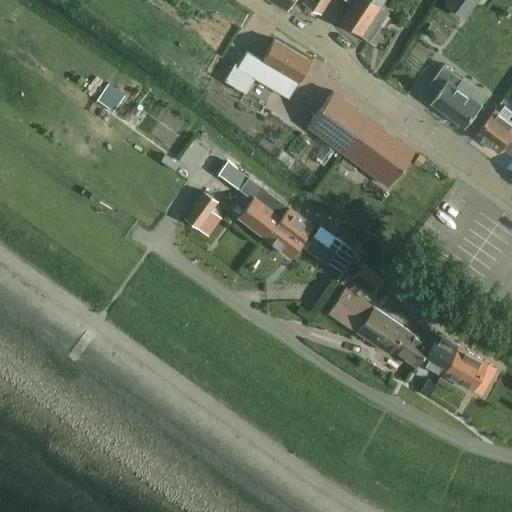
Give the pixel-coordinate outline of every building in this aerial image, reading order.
[(267,0),(286,11),(292,0),(267,0)] [(299,0),(319,13),(328,0),(299,0)] [(339,0),(350,6),(340,23),(358,35),(370,42),(387,15),(377,9),(382,0),(339,0)] [(225,80),(244,91),(252,77),(287,97),(297,81),(309,60),(272,39),(260,59),(245,51),(236,66),(234,65),(225,80)] [(446,65),(429,88),(437,94),(431,102),(465,127),(482,105),(458,86),(464,78),(454,71),(446,65)] [(306,125),(387,186),(413,151),(332,91),(306,125)] [(490,116),(475,135),(499,153),(503,148),(511,155),(511,124),(508,122),(511,117),(511,114),(504,109),(500,116),(494,111),(490,116)] [(225,161),(216,173),(238,189),(251,199),(238,216),(263,236),(265,237),(287,206),(247,176),(247,177),(225,161)] [(198,227),(216,201),(203,192),(185,218),(198,227)] [(287,206),(265,237),(288,256),(304,236),(303,235),(311,224),(287,206)] [(339,241),(320,227),(311,239),(331,253),(339,241)] [(354,235),(342,259),(358,267),(370,243),(354,235)] [(362,263),(351,278),(370,292),(381,277),(362,263)] [(344,287),(328,312),(387,352),(390,349),(415,366),(418,361),(429,345),(344,287)] [(386,308),(403,319),(408,311),(391,300),(386,308)] [(429,345),(418,361),(441,373),(441,374),(453,353),(452,352),(456,345),(435,333),(429,345)] [(453,353),(441,374),(470,389),(470,388),(477,376),(487,381),(495,367),(456,345),(452,352),(453,353)] [(427,380),(420,393),(427,397),(434,384),(427,380)]
